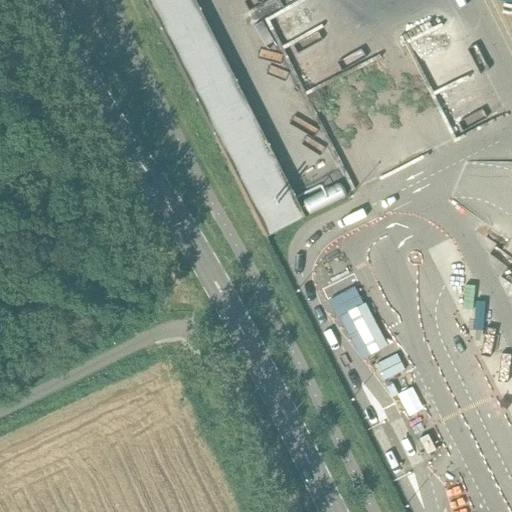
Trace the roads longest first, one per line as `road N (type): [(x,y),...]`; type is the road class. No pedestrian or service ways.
road 1 (secondary): [(333,511),(231,312),(41,0)]
road 2 (unclassified): [(290,511),(200,336),(185,328)]
road 3 (unclassified): [(0,413),(185,328)]
